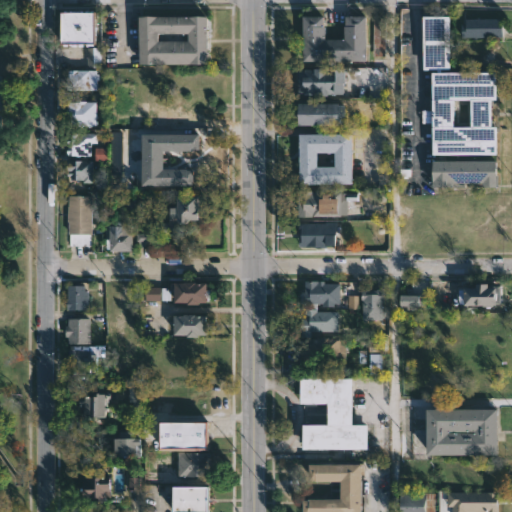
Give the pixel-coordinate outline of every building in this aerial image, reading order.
[(95,44),(61,43),(62,12),(95,12),(95,44)] [(206,17),(206,65),(138,64),(138,16),(206,17)] [(365,16),(364,62),(301,61),(301,16),(322,16),(323,39),(342,39),(342,27),(344,27),(344,16),(365,16)] [(436,69),(422,70),(421,16),(448,16),(449,69),(436,69)] [(502,37),(460,36),(460,24),(465,24),(465,18),(502,19),(502,37)] [(385,56),(373,56),(373,19),(385,19),(385,56)] [(101,67),(101,47),(87,47),(87,67),(101,67)] [(96,91),(66,91),(66,70),(96,70),(96,91)] [(333,96),(304,95),(304,94),(296,94),(297,70),(343,70),(343,96),(333,96)] [(491,100),(491,127),(497,127),(496,156),(431,155),(431,72),(495,73),(495,100),(491,100)] [(85,102),(95,102),(95,126),(91,126),(91,127),(79,127),(75,127),(75,125),(67,125),(67,118),(66,117),(66,102),(85,102)] [(337,104),(345,105),(345,125),(296,126),(296,104),(337,104)] [(117,173),(110,173),(110,131),(122,131),(121,174),(117,173)] [(96,133),(98,134),(98,142),(92,143),(92,156),(68,155),(69,133),(96,133)] [(351,137),(351,185),(299,185),(298,134),(351,134),(351,137)] [(161,151),(161,170),(187,170),(187,171),(193,171),(193,186),(139,186),(139,135),(199,135),(199,151),(161,151)] [(109,161),(109,147),(97,147),(96,160),(109,161)] [(92,181),(92,183),(82,183),(82,181),(73,181),(73,186),(64,186),(64,161),(92,161),(92,181)] [(495,161),(495,176),(497,175),(497,187),(482,187),(482,184),(454,184),(454,188),(431,188),(431,161),(495,161)] [(334,191),(340,192),(340,193),(356,194),(356,201),(347,201),(347,215),(297,218),(297,191),(330,192),(330,191),(334,191)] [(91,195),(91,246),(68,246),(68,231),(66,231),(68,195),(91,195)] [(183,236),(160,237),(160,223),(168,223),(168,208),(175,208),(175,197),(205,197),(206,221),(186,221),(186,226),(182,226),(183,236)] [(121,221),(121,226),(132,226),(132,252),(109,252),(109,245),(105,245),(105,238),(108,238),(108,226),(114,226),(114,221),(121,221)] [(336,223),(335,239),(339,240),(339,246),(325,246),(325,248),(297,248),(297,223),(336,223)] [(150,247),(151,233),(139,233),(138,247),(150,247)] [(324,279),(324,282),(339,282),(339,302),(333,302),(333,305),(321,305),(321,303),(301,303),(303,279),(324,279)] [(192,280),(203,280),(203,299),(195,299),(195,302),(184,302),(184,300),(171,300),(171,281),(192,280)] [(486,281),(486,285),(493,285),(493,283),(500,283),(500,302),(492,302),(491,305),(483,305),(483,303),(462,302),(463,285),(474,285),(474,281),(486,281)] [(84,288),(87,289),(86,308),(64,308),(66,284),(84,284),(84,288)] [(146,300),(170,300),(170,288),(146,288),(146,300)] [(383,288),(382,319),(362,318),(361,288),(383,288)] [(427,296),(426,304),(412,304),(412,309),(406,309),(406,307),(398,306),(399,293),(427,292),(427,296)] [(348,310),(357,310),(358,296),(349,295),(348,310)] [(336,311),(336,331),(311,330),(311,337),(299,337),(300,317),(304,317),(304,308),(316,308),(315,310),(336,311)] [(195,314),(207,314),(207,334),(200,334),(200,336),(188,336),(188,334),(175,334),(175,314),(195,314)] [(89,320),(90,342),(67,342),(67,336),(64,336),(64,324),(67,324),(67,318),(89,317),(89,320)] [(327,336),(345,338),(345,360),(302,362),(302,340),(315,340),(315,336),(327,336)] [(381,353),(381,373),(369,372),(368,337),(384,337),(384,353),(381,353)] [(100,349),(104,350),(104,357),(95,357),(95,368),(89,367),(89,373),(68,372),(68,363),(65,363),(65,356),(68,356),(68,348),(100,349)] [(366,423),(365,449),(300,447),(300,423),(325,423),(326,403),(297,402),(298,375),(350,376),(350,423),(366,423)] [(141,386),(130,386),(130,407),(142,407),(141,386)] [(111,393),(111,399),(108,399),(108,411),(106,411),(106,415),(82,415),(82,404),(78,404),(79,395),(91,395),(91,391),(111,391),(111,393)] [(460,405),(460,407),(498,408),(497,453),(424,452),(425,407),(450,407),(450,405),(460,405)] [(204,450),(156,450),(156,421),(204,420),(204,450)] [(139,455),(112,455),(113,430),(139,430),(139,455)] [(210,465),(210,477),(176,476),(176,451),(210,451),(210,465)] [(358,463),(358,465),(363,465),(363,471),(358,471),(357,511),(302,511),(302,499),(338,498),(339,480),(307,479),(307,462),(358,463)] [(87,473),(87,475),(107,476),(107,489),(110,489),(110,496),(103,496),(102,500),(87,500),(87,496),(82,496),(82,473),(87,473)] [(129,490),(141,490),(142,478),(130,477),(129,490)] [(170,511),(170,484),(207,485),(207,511),(170,511)] [(497,511),(498,492),(448,492),(448,507),(453,507),(453,511),(497,511)] [(425,511),(399,511),(399,493),(426,493),(425,511)]
